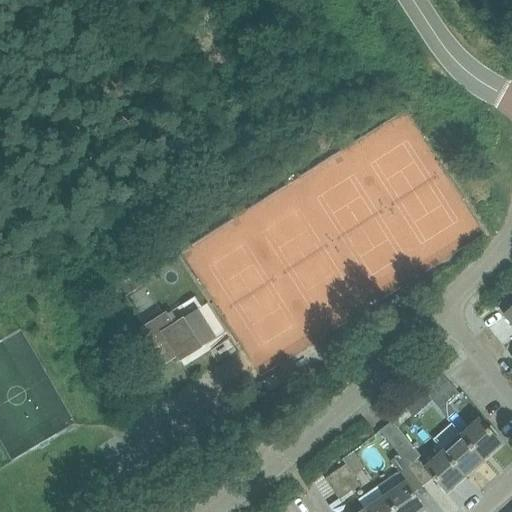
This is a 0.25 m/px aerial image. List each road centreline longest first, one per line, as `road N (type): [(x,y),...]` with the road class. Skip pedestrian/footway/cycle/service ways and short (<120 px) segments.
road 1 (unclassified): [(213,511),(284,461),(444,316)]
road 2 (unclassified): [(411,0),(468,77),(511,100)]
